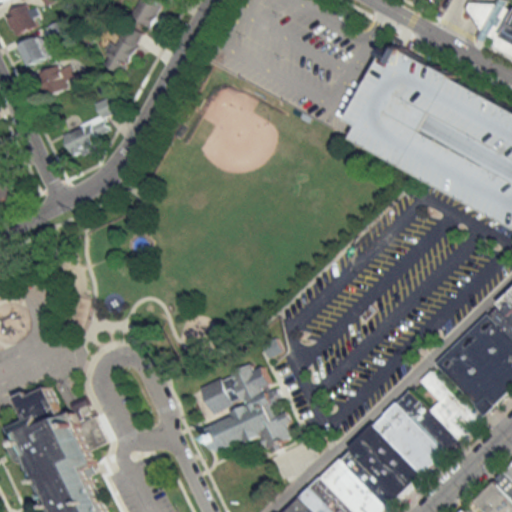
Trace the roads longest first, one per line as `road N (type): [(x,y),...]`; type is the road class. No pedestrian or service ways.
road 1 (residential): [(0,228),(102,179),(205,0)]
road 2 (residential): [(142,362),(113,359),(99,373),(102,384),(132,439),(172,431)]
road 3 (residential): [(511,77),(372,0)]
road 4 (residential): [(0,74),(59,199)]
